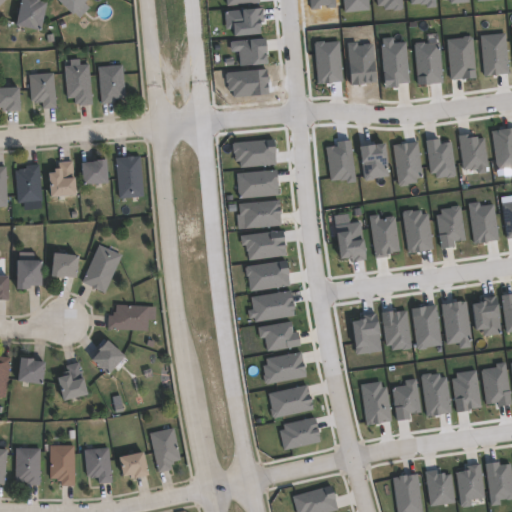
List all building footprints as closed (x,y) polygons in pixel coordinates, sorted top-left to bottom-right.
[(43,3),(37,32),(12,26),(17,0),(36,0),(36,2),(43,3)] [(84,0),(69,16),(53,0),(84,0)] [(87,65),(90,105),(77,107),(77,105),(74,105),(73,99),(65,99),(63,67),(87,65)] [(113,103),(100,104),(96,68),(121,65),(124,98),(120,98),(120,100),(113,100),(113,103)] [(52,74),(54,109),(42,110),(41,103),(34,104),(34,102),(30,102),(27,76),(52,74)] [(0,88),(15,88),(16,112),(2,113),(2,112),(0,112),(0,88)] [(131,155),(131,156),(139,155),(142,196),(118,198),(114,157),(125,156),(125,155),(131,155)] [(103,157),(104,181),(81,183),(81,174),(78,174),(78,161),(89,160),(89,159),(93,159),(93,158),(103,157)] [(73,193),(47,195),(45,171),(51,170),(51,167),(57,166),(57,161),(71,160),(72,176),(71,176),(73,193)] [(40,201),(16,202),(14,170),(17,170),(17,168),(24,168),(24,164),(38,163),(40,201)] [(120,255),(103,292),(80,281),(97,244),(120,255)] [(75,254),(73,276),(62,275),(62,277),(56,277),(56,276),(47,275),(50,251),(75,254)] [(32,252),(32,259),(38,259),(38,284),(26,284),(26,288),(13,288),(13,259),(17,259),(17,252),(32,252)] [(8,277),(0,276),(0,299),(8,300),(8,277)] [(147,306),(146,330),(106,328),(107,315),(111,315),(112,311),(114,311),(114,304),(147,306)] [(104,339),(121,355),(104,374),(88,359),(96,349),(94,348),(97,345),(98,346),(104,339)] [(0,355),(9,357),(4,397),(0,396),(0,355)] [(16,356),(26,357),(30,357),(30,359),(41,361),(39,383),(13,380),(16,356)] [(85,393),(59,400),(54,377),(66,374),(64,365),(77,362),(85,393)] [(170,469),(157,472),(148,433),(172,427),(179,460),(172,461),(173,464),(169,465),(170,469)] [(73,445),(73,486),(59,486),(59,480),(56,480),(56,478),(48,478),(48,445),(73,445)] [(107,447),(110,483),(97,484),(96,477),(89,478),(89,476),(85,476),(82,449),(107,447)] [(39,448),(39,485),(25,485),(25,482),(18,482),(18,481),(14,481),(14,448),(39,448)] [(145,474),(127,478),(126,475),(119,476),(115,456),(140,451),(145,474)]
